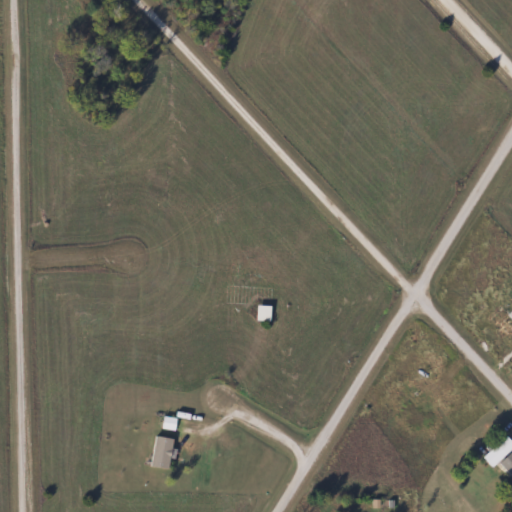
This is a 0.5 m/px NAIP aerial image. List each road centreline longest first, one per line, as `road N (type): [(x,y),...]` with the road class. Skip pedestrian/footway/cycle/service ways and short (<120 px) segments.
road 1 (residential): [(511,396),(144,0)]
road 2 (residential): [(23,511),(15,0)]
road 3 (residential): [(279,511),(511,141)]
road 4 (residential): [(19,278),(121,275),(161,255)]
